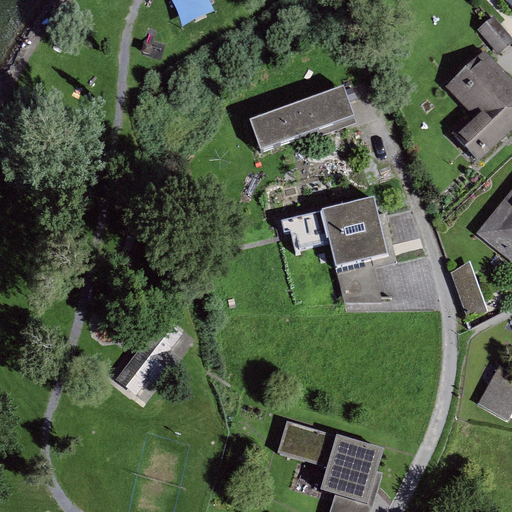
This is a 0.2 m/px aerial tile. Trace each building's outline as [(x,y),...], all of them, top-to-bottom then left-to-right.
[(174,0),(185,26),(218,12),(213,0),(174,0)] [(503,52),(511,45),(511,33),(499,17),(484,29),(503,52)] [(511,161),(511,83),(488,57),(457,85),(493,125),(465,150),(491,180),(511,161)] [(366,136),(352,90),(253,122),(267,168),(366,136)] [(396,264),(380,202),(293,224),(302,259),(338,249),(345,277),(396,264)] [(511,206),(485,237),(511,261),(511,206)] [(453,270),(470,320),(491,313),(474,263),(453,270)] [(181,329),(160,353),(129,326),(107,352),(137,378),(123,394),(145,412),(201,345),(181,329)] [(511,377),(489,409),(511,425),(511,377)] [(367,511),(376,486),(385,461),(296,430),(286,458),(311,467),(302,494),(353,511),(367,511)]
